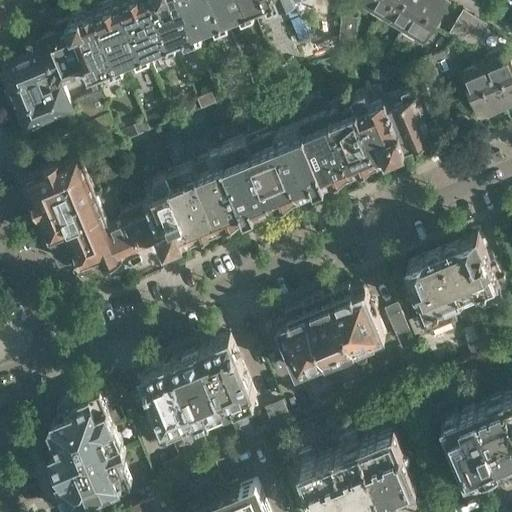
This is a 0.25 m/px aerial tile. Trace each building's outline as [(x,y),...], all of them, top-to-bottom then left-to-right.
[(145,43),(126,0),(104,0),(97,3),(123,64),(136,59),(137,62),(150,57),(149,54),(145,43)] [(171,33),(157,0),(126,0),(145,43),(149,54),(162,48),(163,51),(176,46),(175,43),(171,33)] [(201,32),(188,0),(157,0),(171,33),(175,43),(188,37),(189,40),(203,35),(201,32)] [(229,24),(227,21),(218,0),(188,0),(201,32),(214,26),(216,30),(229,24)] [(249,0),(218,0),(227,21),(240,16),(242,19),(255,13),(254,10),(249,0)] [(283,2),(281,0),(249,0),(254,10),(267,4),(269,8),(282,2),(283,2)] [(366,0),(384,11),(391,0),(366,0)] [(405,24),(419,0),(391,0),(384,11),(405,24)] [(426,36),(447,0),(419,0),(405,24),(426,36)] [(123,64),(97,3),(97,2),(70,13),(90,63),(96,76),(109,70),(110,73),(124,68),(123,64)] [(359,36),(362,10),(347,8),(344,34),(359,36)] [(462,37),(475,15),(464,8),(450,30),(462,37)] [(90,63),(70,13),(56,19),(59,25),(42,32),(46,43),(61,75),(90,63)] [(474,44),(487,22),(475,15),(462,37),(474,44)] [(329,30),(299,42),(307,61),(331,51),(334,50),(337,49),(331,34),(329,30)] [(73,102),(61,75),(46,43),(7,59),(4,66),(11,82),(6,88),(10,100),(19,100),(28,121),(32,119),(34,125),(51,118),(48,112),(73,102)] [(455,72),(445,48),(431,54),(440,76),(441,78),(455,72)] [(511,56),(509,50),(486,59),(504,102),(511,98),(511,56)] [(440,76),(431,54),(417,60),(424,77),(427,82),(440,76)] [(504,102),(486,59),(463,69),(469,83),(467,85),(472,98),(475,98),(481,111),(504,102)] [(439,119),(435,110),(436,109),(436,108),(436,107),(436,106),(436,105),(436,104),(435,103),(434,102),(433,102),(431,101),(428,93),(431,92),(427,82),(424,77),(387,92),(408,142),(408,143),(409,143),(409,144),(410,144),(414,146),(421,143),(423,138),(424,138),(423,136),(424,136),(423,136),(436,130),(432,122),(439,119)] [(408,142),(387,92),(382,81),(362,89),(362,87),(349,93),(349,95),(375,156),(408,142)] [(107,110),(99,92),(76,102),(83,120),(107,110)] [(375,156),(349,95),(336,100),(335,98),(324,103),(325,105),(351,166),(375,156)] [(351,166),(325,105),(312,110),(311,108),(298,114),(324,177),(351,166)] [(114,128),(107,110),(83,120),(91,138),(114,128)] [(324,177),(299,118),(273,129),(298,188),(324,177)] [(298,188),(273,129),(247,140),(272,199),(298,188)] [(272,199),(247,140),(245,135),(219,146),(219,147),(245,210),(272,199)] [(245,210),(219,147),(206,152),(207,154),(194,159),(219,220),(245,210)] [(102,185),(89,154),(85,156),(81,148),(80,148),(61,155),(61,154),(42,162),(43,163),(24,171),(24,172),(40,211),(41,211),(102,185)] [(219,220),(194,159),(193,157),(182,162),(183,164),(169,170),(195,231),(219,220)] [(195,231),(169,170),(169,168),(156,173),(157,175),(142,181),(148,194),(162,230),(167,242),(195,231)] [(139,180),(135,171),(124,176),(128,184),(139,180)] [(162,230),(148,194),(123,204),(121,208),(122,210),(109,215),(102,196),(118,189),(115,180),(102,185),(41,211),(61,257),(62,258),(78,252),(84,266),(103,257),(104,259),(125,250),(123,245),(162,230)] [(505,292),(493,264),(497,262),(491,248),(487,250),(479,230),(443,245),(467,302),(480,296),(481,297),(486,300),(505,292)] [(467,302),(443,245),(408,259),(414,274),(410,276),(418,295),(422,293),(427,305),(421,308),(430,328),(442,323),(443,324),(443,325),(445,326),(446,327),(448,327),(450,327),(451,327),(453,326),(454,325),(455,323),(455,322),(456,321),(456,320),(456,318),(455,317),(458,316),(454,308),(467,302)] [(387,331),(377,308),(377,307),(378,306),(378,304),(378,303),(378,301),(378,300),(378,299),(377,298),(376,297),(375,295),(373,294),(371,293),(365,279),(353,284),(351,278),(333,285),(357,343),(387,331)] [(357,343),(333,285),(303,298),(330,361),(332,362),(334,362),(338,362),(342,362),(344,361),(347,360),(349,359),(352,357),(354,355),(356,354),(357,352),(359,350),(359,349),(357,343)] [(330,361),(303,298),(285,305),(288,311),(276,316),(282,330),(281,332),(281,335),(281,336),(281,337),(281,338),(282,339),(282,340),(283,341),(284,343),(286,344),(288,345),(300,373),(330,361)] [(410,328),(398,300),(385,305),(397,333),(398,332),(410,328)] [(257,394),(231,331),(228,333),(226,332),(224,332),(221,332),(219,333),(218,334),(216,335),(215,337),(214,339),(201,344),(202,345),(228,406),(257,394)] [(502,355),(496,340),(486,345),(492,359),(502,355)] [(228,406),(202,345),(174,357),(199,418),(198,418),(199,420),(229,407),(228,406)] [(199,418),(174,357),(174,355),(161,360),(158,360),(156,360),(154,360),(152,361),(150,363),(149,363),(148,364),(147,366),(144,368),(170,430),(198,418),(199,418)] [(130,396),(121,373),(110,378),(119,400),(130,396)] [(115,422),(101,388),(91,393),(88,386),(61,398),(57,407),(60,414),(53,416),(51,423),(60,445),(60,446),(115,422)] [(511,407),(504,390),(478,401),(502,458),(511,453),(511,407)] [(292,424),(281,398),(268,403),(279,429),(292,424)] [(502,458),(478,401),(444,415),(467,472),(502,458)] [(133,478),(121,452),(127,449),(115,422),(60,446),(60,445),(47,450),(62,486),(56,488),(64,507),(133,478)] [(419,479),(395,422),(361,436),(385,493),(419,479)] [(385,493),(361,436),(334,447),(358,504),(369,500),(374,501),(381,498),(383,494),(385,493)] [(269,451),(264,439),(246,446),(251,458),(269,451)] [(339,511),(358,504),(334,447),(300,461),(321,511),(339,511)] [(271,511),(267,502),(257,478),(199,501),(203,511),(271,511)] [(175,511),(179,511),(169,489),(125,507),(126,511),(175,511)] [(136,501),(132,491),(119,496),(123,506),(136,501)]
